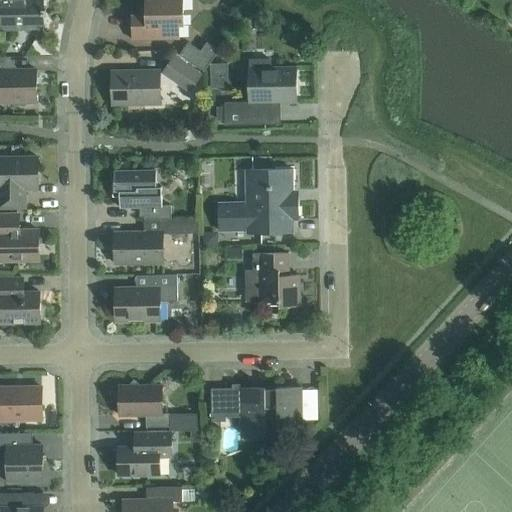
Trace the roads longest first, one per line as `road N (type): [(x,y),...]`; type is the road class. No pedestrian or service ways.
road 1 (residential): [(84,355),(319,353),(332,344),(338,68)]
road 2 (residential): [(84,355),(77,43),(88,0)]
road 3 (tertiary): [(289,511),(511,268)]
road 4 (residential): [(86,511),(84,355)]
